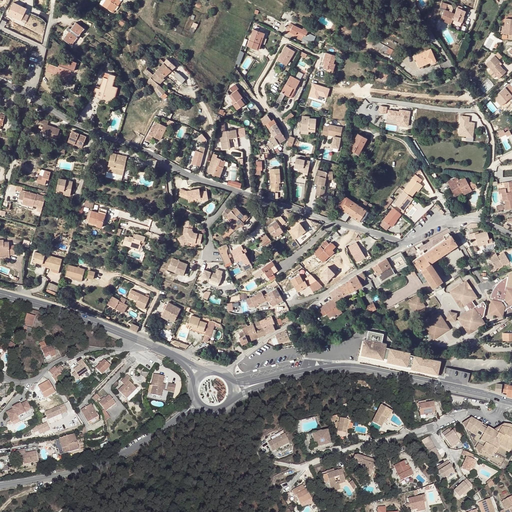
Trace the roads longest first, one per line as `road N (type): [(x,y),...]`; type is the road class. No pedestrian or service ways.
road 1 (residential): [(410,0),(488,124),(493,142),(479,219)]
road 2 (residential): [(319,55),(279,43),(254,87),(288,134),(289,206)]
road 3 (residential): [(400,245),(225,374)]
road 4 (secondary): [(471,393),(352,370),(257,383)]
road 5 (tertiary): [(182,413),(108,458),(0,484)]
road 6 (residential): [(0,81),(136,148)]
road 7 (secondary): [(0,293),(136,339)]
road 8 (residential): [(0,376),(22,381),(76,353),(131,347)]
road 9 (residential): [(304,464),(430,426)]
